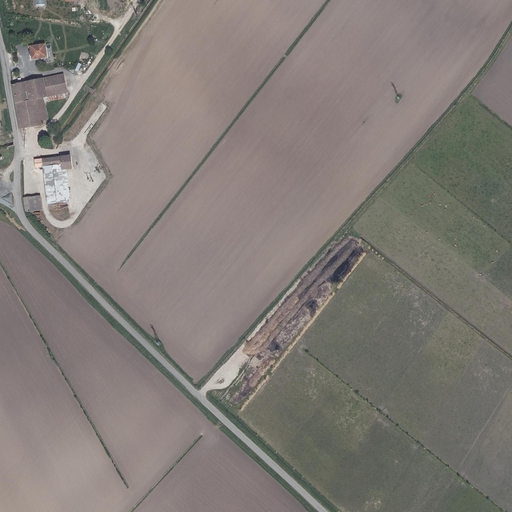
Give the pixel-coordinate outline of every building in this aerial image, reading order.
[(30,45),(32,57),(32,58),(44,56),(46,56),(44,43),(30,45)] [(20,128),(23,128),(42,123),(41,118),(49,117),(44,95),(67,90),(63,73),(11,83),(20,128)] [(67,168),(70,168),(76,167),(74,154),(39,159),(40,167),(66,164),(67,168)] [(66,164),(47,166),(52,203),(74,201),(70,168),(67,168),(66,164)] [(26,196),(27,211),(42,209),(41,194),(26,196)]
